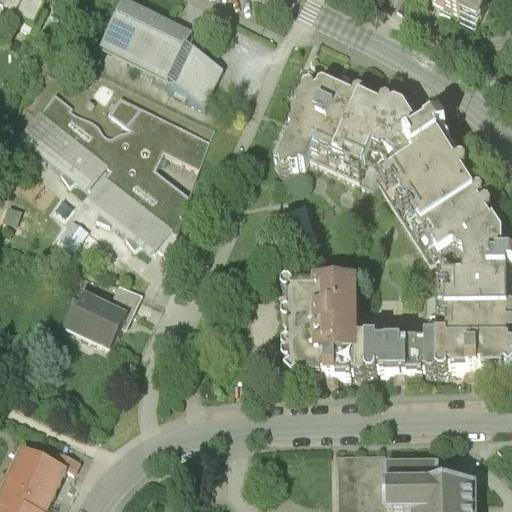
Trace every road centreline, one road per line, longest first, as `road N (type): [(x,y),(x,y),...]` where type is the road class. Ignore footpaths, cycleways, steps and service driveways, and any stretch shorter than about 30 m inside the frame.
road 1 (residential): [(511,457),(205,462),(157,478),(118,511)]
road 2 (tertiary): [(199,0),(456,128),(511,180)]
